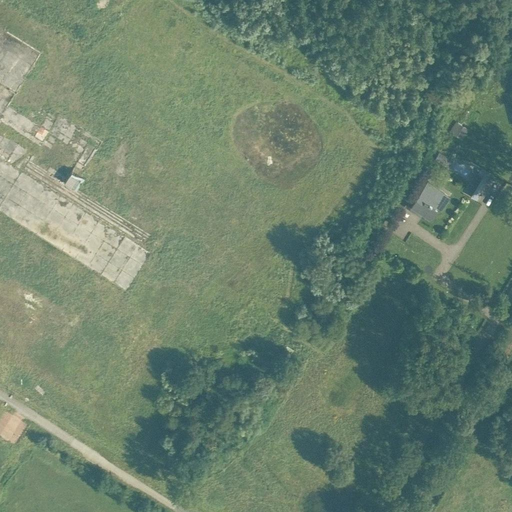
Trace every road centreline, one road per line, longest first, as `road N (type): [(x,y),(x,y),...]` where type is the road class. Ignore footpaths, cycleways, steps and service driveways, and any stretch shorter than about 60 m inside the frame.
road 1 (unclassified): [(376,511),(511,293)]
road 2 (unclassified): [(183,511),(0,394)]
